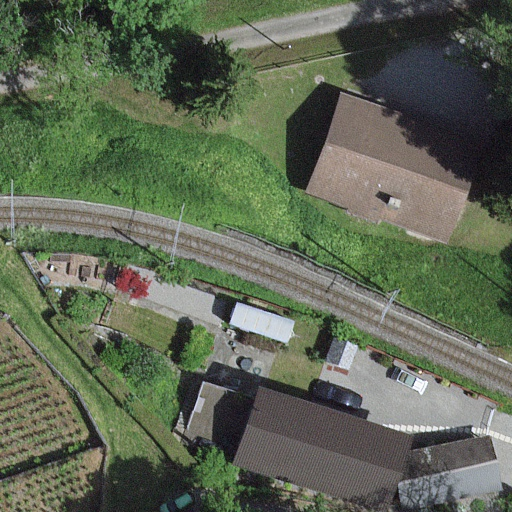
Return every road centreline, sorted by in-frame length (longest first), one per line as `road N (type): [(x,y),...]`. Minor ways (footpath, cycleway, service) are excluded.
road 1 (unclassified): [(422,0),(0,76)]
road 2 (track): [(413,103),(438,57),(511,26)]
